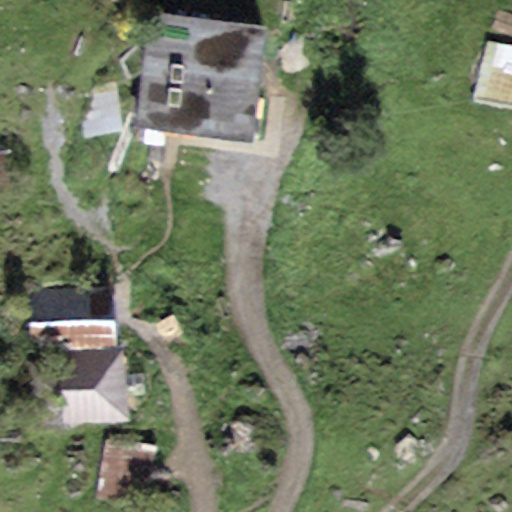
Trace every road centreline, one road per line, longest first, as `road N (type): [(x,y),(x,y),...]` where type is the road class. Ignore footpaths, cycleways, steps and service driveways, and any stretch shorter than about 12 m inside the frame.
road 1 (track): [(280,511),(303,435),(251,317),(243,253),(250,173)]
road 2 (track): [(511,278),(475,350),(464,417),(448,451),(395,511)]
road 3 (track): [(203,511),(172,373),(138,327)]
